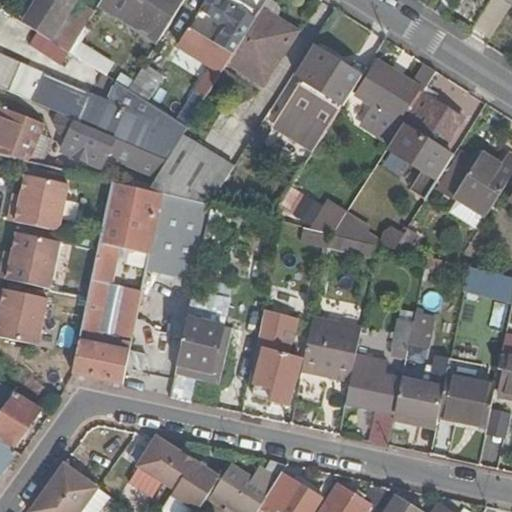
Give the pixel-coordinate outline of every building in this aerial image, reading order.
[(30,15),(23,26),(49,42),(75,0),(39,0),(36,6),(30,15)] [(87,23),(100,3),(101,0),(92,0),(61,48),(69,53),(87,23)] [(159,42),(185,0),(101,0),(100,3),(159,42)] [(275,7),(267,0),(267,1),(256,18),(248,31),(232,56),(226,66),(262,88),(294,37),(274,25),(275,21),(278,14),(275,7)] [(256,18),(267,1),(265,0),(249,0),(243,10),(256,18)] [(31,2),(25,11),(30,15),(36,6),(31,2)] [(226,27),(229,22),(203,6),(200,11),(226,27)] [(188,30),(215,46),(226,27),(200,11),(188,30)] [(215,46),(232,56),(248,31),(230,21),(229,22),(226,27),(215,46)] [(97,29),(87,23),(69,53),(78,58),(97,29)] [(194,95),(204,100),(211,89),(226,66),(232,56),(215,46),(188,30),(178,48),(210,68),(194,95)] [(284,162),(301,173),(360,79),(349,72),(318,52),(306,73),(301,71),(298,75),(302,79),(301,81),(324,97),(284,162)] [(0,57),(0,90),(7,93),(19,66),(0,57)] [(365,71),(354,64),(349,72),(360,79),(365,71)] [(385,115),(402,125),(421,94),(425,89),(435,73),(422,65),(409,87),(376,66),(356,98),(370,106),(368,109),(383,118),(385,115)] [(19,66),(7,93),(58,115),(78,124),(90,97),(19,66)] [(160,78),(143,68),(128,92),(144,103),(160,78)] [(402,125),(386,150),(421,172),(409,192),(425,202),(452,160),(441,153),(462,121),(434,103),(437,97),(425,89),(421,94),(402,125)] [(177,124),(186,129),(204,100),(194,95),(177,124)] [(90,96),(90,97),(78,124),(166,162),(181,137),(185,132),(157,114),(153,123),(90,96)] [(2,110),(0,113),(0,157),(29,164),(42,127),(2,110)] [(78,124),(58,115),(53,126),(56,136),(65,142),(60,154),(76,161),(99,170),(116,175),(119,167),(156,179),(166,162),(78,124)] [(260,126),(232,169),(243,175),(270,132),(260,126)] [(156,179),(147,193),(160,195),(209,207),(232,169),(181,137),(166,162),(156,179)] [(438,191),(454,201),(478,161),(462,152),(438,191)] [(458,203),(485,219),(511,175),(511,158),(507,155),(500,167),(481,156),(478,161),(454,201),(458,203)] [(8,223),(58,234),(68,185),(25,177),(21,196),(19,208),(12,206),(8,223)] [(160,195),(147,193),(111,184),(99,243),(87,299),(71,375),(120,385),(124,369),(133,326),(145,270),(160,195)] [(19,208),(21,196),(14,195),(12,206),(19,208)] [(209,207),(160,195),(145,270),(194,281),(209,207)] [(458,203),(450,216),(476,232),(485,219),(458,203)] [(340,224),(332,237),(362,243),(365,234),(365,230),(340,224)] [(382,239),(382,248),(394,250),(402,238),(391,231),(383,233),(382,239)] [(402,238),(394,250),(393,252),(404,254),(416,237),(406,231),(402,238)] [(0,270),(0,279),(48,290),(58,244),(15,234),(11,255),(9,265),(1,264),(0,270)] [(365,234),(362,243),(377,247),(382,248),(382,239),(365,234)] [(11,255),(4,252),(1,264),(9,265),(11,255)] [(511,298),(511,278),(468,268),(465,281),(498,289),(496,295),(511,299),(511,298)] [(0,339),(36,348),(46,301),(0,290),(0,339)] [(294,322),(262,314),(260,327),(291,334),(294,322)] [(228,329),(186,320),(175,368),(193,372),(191,379),(195,379),(216,384),(228,329)] [(359,333),(311,321),(293,409),(318,413),(325,379),(349,384),(352,371),(354,356),(359,333)] [(411,325),(397,322),(391,349),(406,352),(411,325)] [(150,329),(133,326),(124,369),(141,373),(150,329)] [(291,334),(260,327),(253,361),(260,362),(257,373),(251,397),(287,405),(299,361),(286,358),(293,335),(291,334)] [(429,333),(411,329),(408,347),(425,351),(429,333)] [(511,340),(504,338),(497,372),(502,372),(497,393),(511,396),(511,340)] [(387,364),(354,356),(352,371),(384,378),(387,364)] [(400,381),(400,382),(393,416),(418,421),(435,425),(436,417),(445,376),(448,361),(436,359),(430,387),(400,381)] [(260,362),(253,361),(251,372),(257,373),(260,362)] [(193,372),(175,368),(174,375),(191,379),(193,372)] [(352,371),(349,384),(345,405),(375,412),(368,443),(387,447),(393,416),(400,382),(384,378),(352,371)] [(174,375),(169,400),(190,404),(195,379),(191,379),(174,375)] [(494,387),(445,376),(436,417),(485,428),(492,397),(494,387)] [(40,409),(0,384),(0,442),(11,450),(40,409)] [(435,425),(418,421),(418,427),(434,430),(435,425)] [(143,456),(147,458),(159,441),(155,438),(143,456)] [(482,439),(477,465),(493,469),(499,443),(482,439)] [(147,458),(169,472),(180,454),(159,441),(147,458)] [(11,450),(0,442),(0,475),(16,453),(11,450)] [(169,472),(207,496),(219,477),(180,454),(169,472)] [(162,484),(169,472),(147,458),(143,456),(136,467),(162,484)] [(280,474),(287,465),(269,461),(263,471),(259,469),(250,482),(229,468),(216,487),(222,489),(215,500),(234,511),(256,511),(262,503),(277,479),(280,474)] [(75,511),(80,511),(97,490),(62,465),(45,489),(75,511)] [(151,500),(162,484),(136,467),(125,484),(151,500)] [(196,511),(207,496),(169,472),(162,484),(174,491),(172,497),(196,511)] [(288,486),(291,482),(280,474),(277,479),(288,486)] [(294,477),(291,482),(305,491),(309,485),(294,477)] [(277,479),(262,503),(275,511),(310,511),(319,499),(327,487),(322,484),(318,490),(309,485),(305,491),(291,482),(288,486),(277,479)] [(364,511),(365,511),(367,511),(375,511),(389,491),(370,487),(360,502),(336,488),(320,511),(364,511)] [(63,511),(75,511),(45,489),(39,497),(63,511)] [(399,502),(407,506),(410,501),(402,496),(399,502)] [(63,511),(39,497),(28,511),(63,511)] [(416,511),(407,506),(399,502),(394,499),(385,511),(416,511)]
